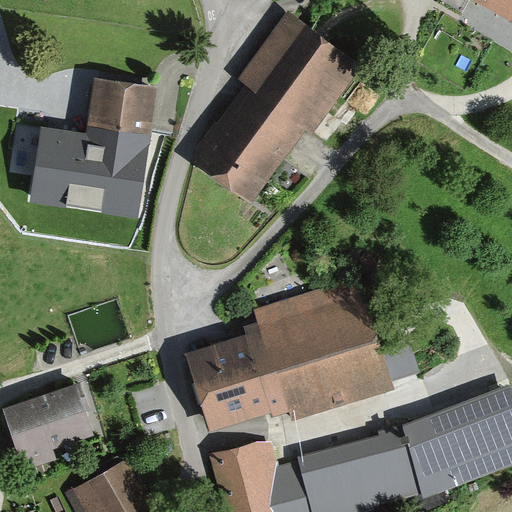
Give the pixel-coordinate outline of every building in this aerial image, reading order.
[(511,0),(492,0),(511,11),(511,0)] [(300,20),(201,159),(265,204),(364,64),(300,20)] [(100,79),(94,121),(145,127),(150,85),(100,79)] [(135,203),(145,127),(94,121),(92,134),(44,128),(36,190),(135,203)] [(258,335),(191,353),(211,425),(422,367),(415,341),(386,349),(366,279),(251,310),(258,335)] [(306,436),(217,451),(228,511),(358,511),(431,493),(511,464),(511,386),(408,428),(309,454),(306,436)] [(84,388),(17,412),(34,461),(102,438),(84,388)] [(131,460),(69,493),(79,511),(146,511),(155,507),(131,460)]
